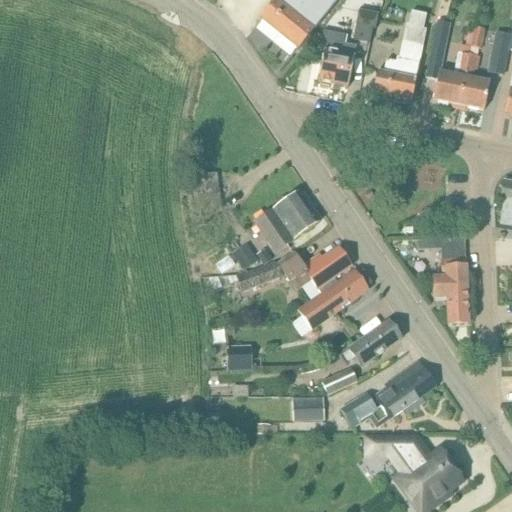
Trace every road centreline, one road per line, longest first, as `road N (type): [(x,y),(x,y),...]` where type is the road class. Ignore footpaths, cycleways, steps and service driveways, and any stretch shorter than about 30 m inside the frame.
road 1 (tertiary): [(473,410),(273,114)]
road 2 (residential): [(473,410),(487,377),(482,150)]
road 3 (residential): [(482,150),(273,114)]
road 4 (tertiary): [(273,114),(219,40),(164,0)]
